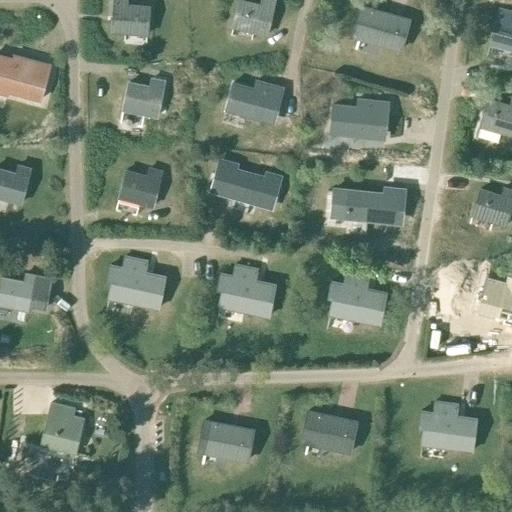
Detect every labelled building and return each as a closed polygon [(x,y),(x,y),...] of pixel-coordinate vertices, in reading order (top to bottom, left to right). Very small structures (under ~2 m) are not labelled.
[(113,0),(111,32),(146,35),(148,7),(125,5),(125,0),(113,0)] [(266,35),(274,0),(272,0),(261,0),(260,5),(237,0),(231,27),(266,35)] [(400,50),(408,20),(360,7),(351,36),(400,50)] [(497,17),(489,44),(511,50),(511,12),(499,9),(497,17)] [(49,66),(34,62),(33,66),(0,56),(0,93),(7,95),(7,92),(39,100),(49,66)] [(156,117),(163,81),(151,79),(149,87),(128,83),(122,110),(156,117)] [(232,83),(224,110),(258,119),(260,110),(275,114),(282,88),(255,81),(253,89),(232,83)] [(479,127),(511,135),(511,97),(510,97),(508,105),(487,99),(479,127)] [(384,130),(387,103),(357,99),(356,107),(332,105),(329,133),(365,137),(366,128),(384,130)] [(218,159),(209,191),(249,203),(251,197),(273,203),(280,177),(265,173),(264,178),(235,170),(237,165),(218,159)] [(0,198),(20,204),(29,168),(17,166),(15,174),(0,169),(0,198)] [(151,207),(161,172),(149,168),(146,176),(125,170),(118,198),(151,207)] [(333,189),(331,210),(348,212),(347,217),(392,222),(393,215),(400,216),(401,206),(402,206),(404,190),(384,188),(383,194),(333,189)] [(504,226),(511,199),(511,190),(502,188),(500,196),(479,189),(471,216),(504,226)] [(122,268),(109,265),(106,281),(111,282),(107,298),(157,309),(164,276),(144,272),(146,261),(124,257),(122,268)] [(232,276),(219,273),(216,289),(221,290),(218,306),(268,316),(274,284),(254,280),(257,269),(234,265),(232,276)] [(343,284),(330,281),(327,298),(332,299),(329,314),(379,325),(385,292),(365,288),(367,277),(345,273),(343,284)] [(50,279),(24,274),(23,282),(0,277),(0,305),(29,312),(30,306),(44,309),(50,279)] [(511,286),(486,279),(477,312),(504,319),(503,324),(511,326),(511,286)] [(455,416),(457,405),(434,402),(432,413),(420,411),(418,428),(422,428),(420,444),(471,451),(475,419),(455,416)] [(28,403),(20,434),(22,434),(22,432),(55,440),(56,438),(63,440),(62,442),(89,449),(89,451),(90,451),(98,420),(96,420),(96,422),(69,415),(69,416),(61,415),(62,413),(29,405),(29,403),(28,403)] [(348,453),(355,423),(306,412),(300,442),(348,453)] [(246,461),(252,431),(202,421),(197,451),(246,461)]
